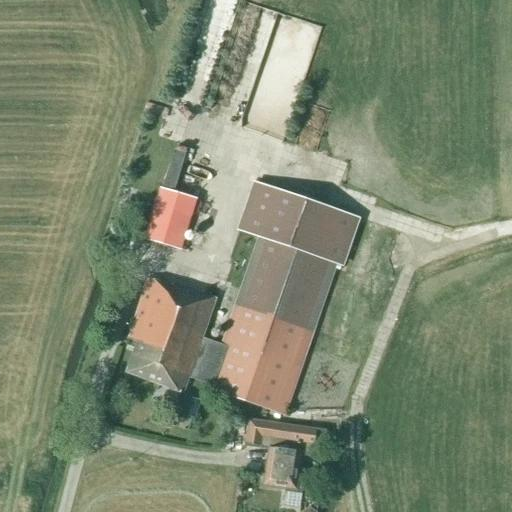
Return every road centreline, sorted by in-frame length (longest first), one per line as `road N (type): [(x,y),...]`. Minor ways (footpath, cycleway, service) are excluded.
road 1 (track): [(421,230),(353,413),(367,511)]
road 2 (track): [(354,206),(463,242),(511,231)]
